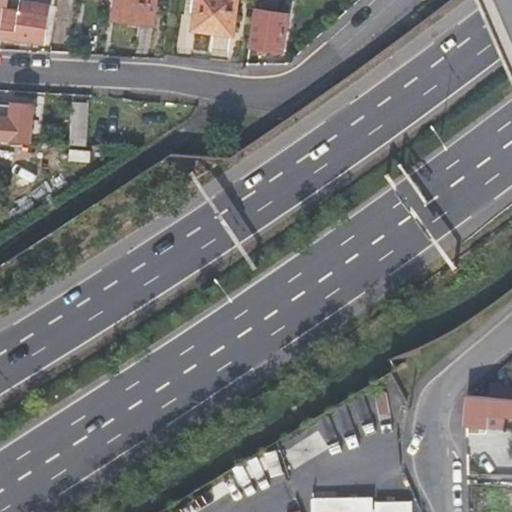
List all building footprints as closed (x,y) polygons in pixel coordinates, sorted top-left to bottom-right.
[(115,0),(113,20),(152,26),(155,0),(115,0)] [(197,0),(193,29),(232,34),(237,0),(197,0)] [(277,0),(255,0),(249,46),(281,50),(286,15),(276,13),(277,0)] [(32,38),(41,39),(46,6),(19,2),(18,13),(0,9),(0,36),(31,41),(32,38)] [(0,115),(0,139),(31,141),(33,104),(13,103),(12,116),(0,115)] [(87,128),(88,103),(73,103),(72,127),(87,128)] [(71,149),(70,160),(92,162),(93,151),(71,149)] [(466,411),(465,426),(488,428),(489,415),(511,417),(511,400),(466,397),(466,411)] [(414,511),(414,499),(313,501),(313,511),(414,511)]
